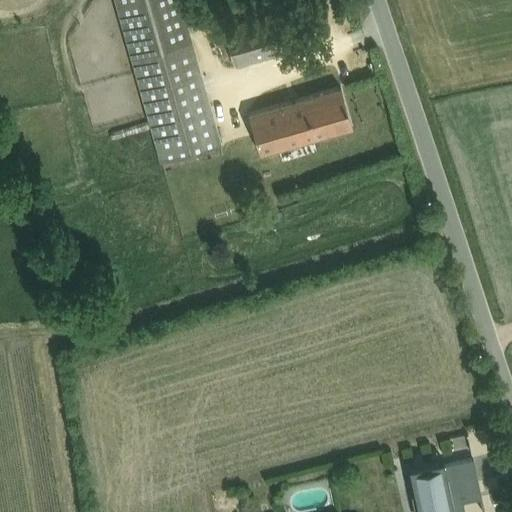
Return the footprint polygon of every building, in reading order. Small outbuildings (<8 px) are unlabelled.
[(181,0),(110,0),(153,153),(219,140),(181,0)] [(223,32),(232,63),(310,42),(301,10),(223,32)] [(259,154),(355,128),(343,82),(247,108),(259,154)] [(495,429),(484,432),(487,451),(499,449),(495,429)] [(451,511),(481,504),(470,456),(439,463),(451,511)] [(432,461),(406,466),(415,511),(427,511),(441,509),(432,461)]
